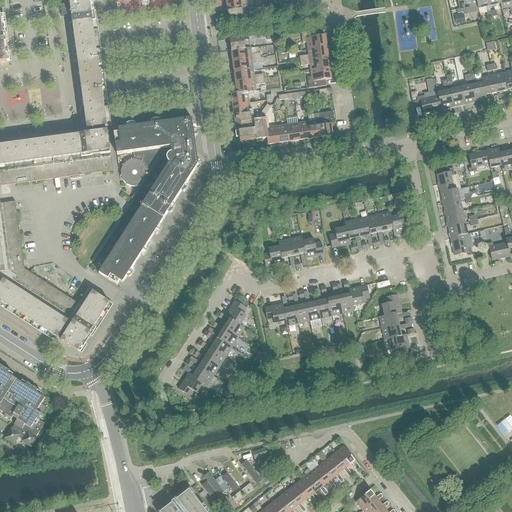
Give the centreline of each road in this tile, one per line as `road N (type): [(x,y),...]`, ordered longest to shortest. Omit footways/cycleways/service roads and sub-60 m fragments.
road 1 (residential): [(112,429),(165,416),(162,384),(231,279),(313,281),(430,244)]
road 2 (tertiary): [(90,370),(216,177)]
road 3 (tertiary): [(216,177),(193,0)]
road 4 (residential): [(354,153),(333,0)]
road 5 (residential): [(216,177),(354,153)]
road 6 (residential): [(125,477),(224,452),(248,458)]
